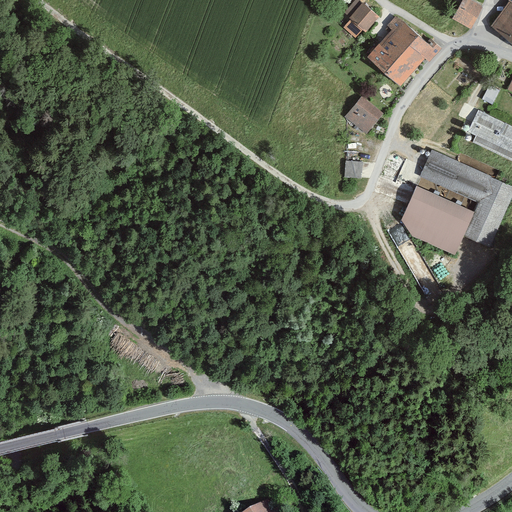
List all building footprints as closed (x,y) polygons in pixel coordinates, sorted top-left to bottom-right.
[(484,5),(474,0),(462,0),(453,18),(472,28),(484,5)] [(511,0),(507,0),(509,1),(491,25),(511,40),(511,0)] [(377,14),(363,2),(342,27),(355,38),(377,14)] [(391,30),(369,54),(383,67),(399,49),(415,31),(396,13),(385,25),(391,30)] [(433,48),(415,31),(399,49),(383,67),(400,83),(425,56),(429,59),(440,47),(437,44),(433,48)] [(484,98),(494,102),(500,88),(489,84),(484,98)] [(383,113),(362,96),(345,117),(366,133),(383,113)] [(511,127),(479,112),(466,139),(511,160),(511,127)] [(511,200),(511,184),(432,151),(422,174),(482,199),(468,232),(494,243),(511,200)] [(366,162),(346,161),(345,177),(365,179),(366,162)] [(474,208),(417,185),(403,218),(412,234),(456,251),(474,208)] [(282,511),(273,497),(248,511),(282,511)]
